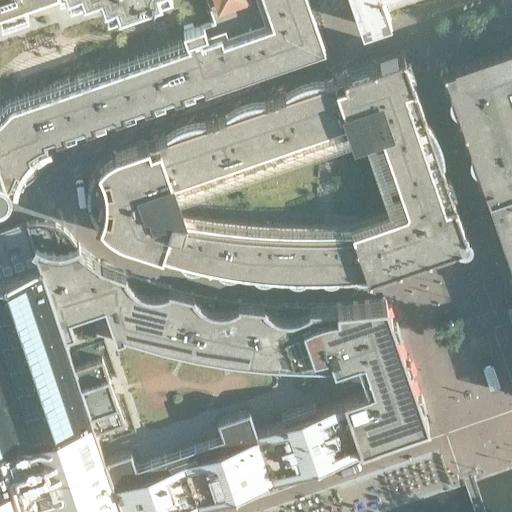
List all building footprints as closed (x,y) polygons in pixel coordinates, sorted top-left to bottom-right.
[(402,50),(333,73),(322,43),(323,43),(307,0),(0,0),(0,191),(6,189),(13,187),(81,163),(197,499),(426,418),(387,293),(402,282),(472,252),(425,115),(402,50)] [(352,0),(361,25),(389,15),(384,0),(352,0)] [(511,43),(443,67),(444,70),(490,203),(511,194),(511,43)] [(511,194),(490,203),(511,266),(511,194)] [(37,257),(26,222),(13,227),(0,231),(0,272),(1,272),(0,270),(0,269),(3,268),(4,271),(12,268),(12,267),(15,266),(15,267),(24,264),(24,263),(25,262),(27,262),(27,264),(36,261),(35,258),(37,257)] [(0,442),(89,412),(37,257),(35,258),(36,261),(27,264),(27,262),(25,262),(24,263),(24,264),(15,267),(15,266),(12,267),(12,268),(4,271),(3,268),(0,269),(0,270),(1,272),(0,272),(0,484),(7,482),(0,461),(0,442)] [(122,511),(89,412),(0,442),(0,461),(7,482),(0,484),(0,511),(122,511)]
